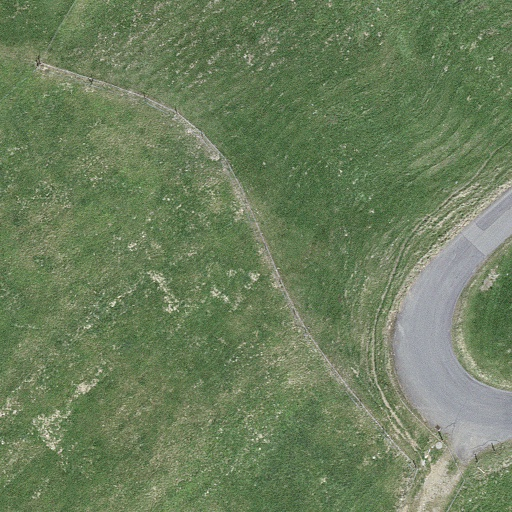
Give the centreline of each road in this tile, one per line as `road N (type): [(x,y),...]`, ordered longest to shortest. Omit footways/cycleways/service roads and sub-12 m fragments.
road 1 (residential): [(511,214),(455,263),(437,335),(448,395),(511,407)]
road 2 (track): [(502,408),(435,511)]
